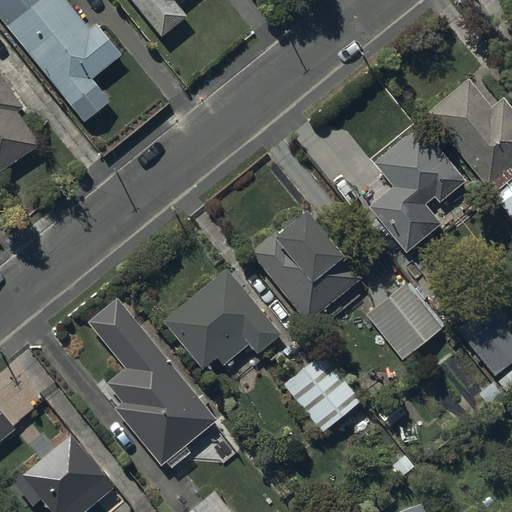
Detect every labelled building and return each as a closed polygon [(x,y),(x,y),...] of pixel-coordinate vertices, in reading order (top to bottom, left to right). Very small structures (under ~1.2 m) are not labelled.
[(0,0),(0,21),(82,124),(108,103),(90,79),(120,55),(95,24),(88,29),(64,0),(0,0)] [(128,0),(159,38),(185,18),(172,2),(174,0),(128,0)] [(0,172),(39,146),(16,112),(21,108),(0,76),(0,172)] [(495,191),(511,178),(511,173),(509,170),(511,168),(511,110),(502,97),(490,106),(469,80),(426,114),(486,189),(491,185),(495,191)] [(369,206),(367,208),(404,254),(439,224),(431,215),(434,213),(427,204),(432,199),(437,204),(464,181),(416,126),(371,165),(384,179),(362,198),(369,206)] [(511,182),(510,180),(491,195),(511,222),(511,182)] [(302,210),(248,253),(305,325),(361,279),(343,257),(342,258),(329,243),(330,241),(313,221),(312,222),(302,210)] [(281,336),(225,269),(161,322),(201,370),(215,359),(222,367),(247,346),(255,357),(281,336)] [(403,283),(365,316),(402,362),(445,326),(409,283),(405,286),(403,283)] [(511,331),(488,303),(455,330),(493,377),(511,361),(511,331)] [(104,385),(120,403),(112,410),(159,467),(164,463),(169,469),(189,453),(184,447),(215,421),(148,337),(117,363),(123,369),(104,385)] [(321,354),(282,386),(320,433),(360,401),(321,354)] [(0,440),(16,428),(0,409),(0,440)] [(69,435),(9,482),(30,508),(39,501),(47,511),(85,511),(95,503),(101,510),(116,497),(110,491),(113,488),(69,435)] [(187,511),(230,511),(213,491),(187,511)]
